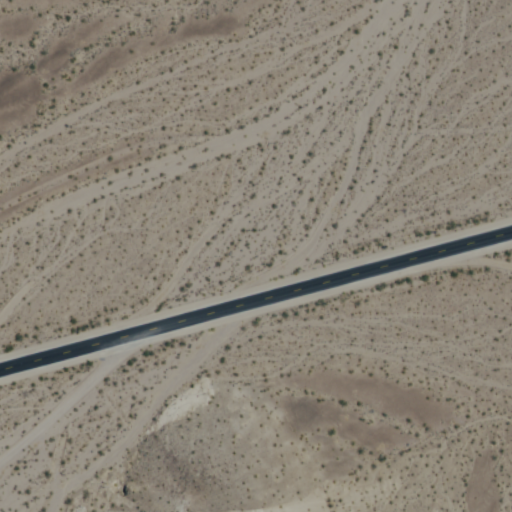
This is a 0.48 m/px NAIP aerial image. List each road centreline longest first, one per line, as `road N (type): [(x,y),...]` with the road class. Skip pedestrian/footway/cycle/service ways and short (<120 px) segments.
road 1 (tertiary): [(511,228),(0,368)]
road 2 (track): [(247,301),(142,437),(59,511)]
road 3 (track): [(0,470),(85,400),(152,327)]
